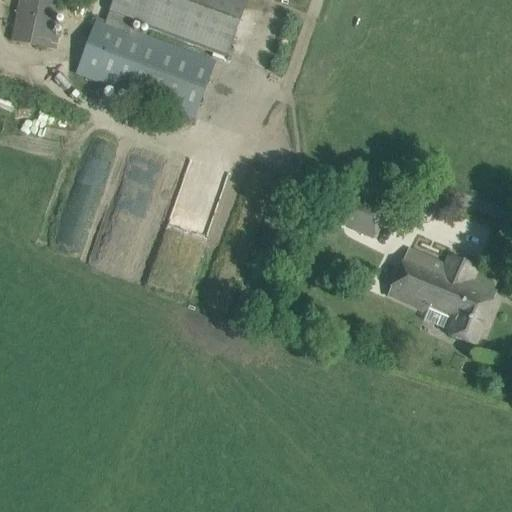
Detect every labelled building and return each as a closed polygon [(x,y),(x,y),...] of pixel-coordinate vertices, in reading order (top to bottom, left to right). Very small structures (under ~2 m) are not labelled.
[(20,0),(12,42),(46,49),(55,0),(20,0)] [(96,21),(76,76),(191,119),(212,64),(130,33),(134,21),(227,56),(247,0),(113,0),(105,24),(96,21)] [(338,225),(373,241),(388,207),(353,191),(338,225)] [(388,297),(427,315),(430,307),(455,318),(448,336),(475,347),(496,294),(471,283),(477,270),(448,258),(445,266),(408,250),(388,297)] [(502,296),(511,299),(511,272),(502,296)]
